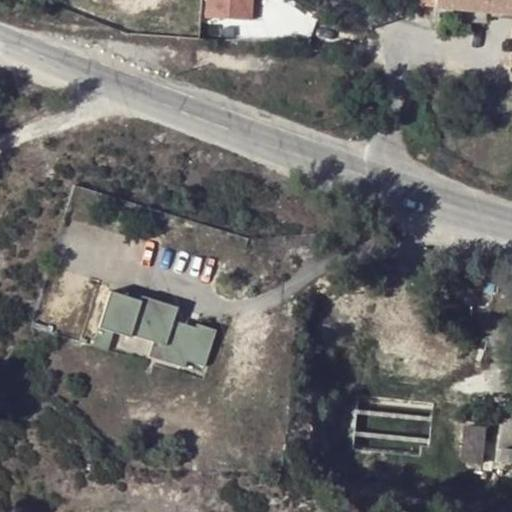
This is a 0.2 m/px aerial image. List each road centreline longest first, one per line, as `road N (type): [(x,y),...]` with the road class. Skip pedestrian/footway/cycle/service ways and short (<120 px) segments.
road 1 (tertiary): [(135,94),(379,186)]
road 2 (residential): [(379,186),(406,45),(333,0)]
road 3 (tertiary): [(0,40),(135,94)]
road 4 (residential): [(135,94),(0,145)]
road 5 (tertiary): [(379,186),(511,225)]
